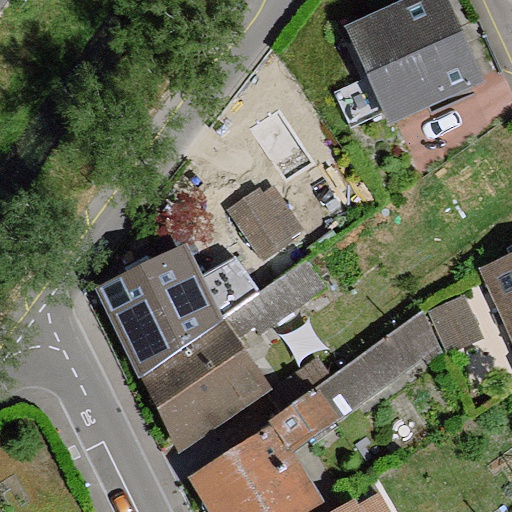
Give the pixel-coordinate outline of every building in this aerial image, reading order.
[(442,0),(410,0),(346,30),(389,124),(480,82),(442,0)] [(266,186),(242,200),(268,245),(293,230),(266,186)] [(98,294),(139,377),(227,325),(230,323),(239,317),(233,308),(208,266),(196,273),(185,249),(98,294)] [(511,256),(480,271),(511,342),(511,256)] [(309,263),(233,308),(239,317),(230,323),(242,342),(326,291),(309,263)] [(458,299),(427,313),(446,353),(477,338),(458,299)] [(424,315),(315,392),(335,420),(437,347),(424,315)] [(227,325),(139,377),(176,449),(268,390),(227,325)] [(315,392),(274,428),(289,452),(335,420),(315,392)] [(274,428),(188,479),(208,511),(308,511),(321,505),(289,452),(274,428)] [(356,511),(351,503),(335,511),(356,511)]
